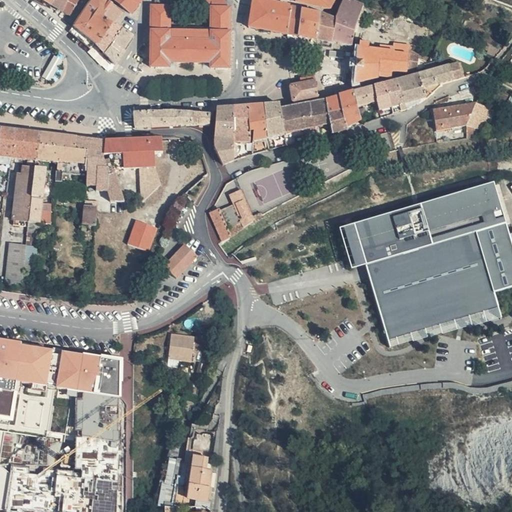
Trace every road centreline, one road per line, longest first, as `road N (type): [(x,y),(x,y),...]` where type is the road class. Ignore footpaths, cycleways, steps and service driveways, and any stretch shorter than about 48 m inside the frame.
road 1 (residential): [(243,312),(278,321),(321,370),(352,384),(511,373)]
road 2 (residential): [(220,178),(408,113),(456,85)]
road 3 (residential): [(115,100),(225,98),(236,87),(233,0)]
road 4 (residential): [(222,511),(243,312)]
road 5 (residential): [(129,325),(127,511)]
road 6 (residential): [(115,100),(124,131),(202,135),(220,178)]
road 7 (residential): [(129,325),(0,314)]
road 8 (residential): [(227,261),(168,310),(129,325)]
